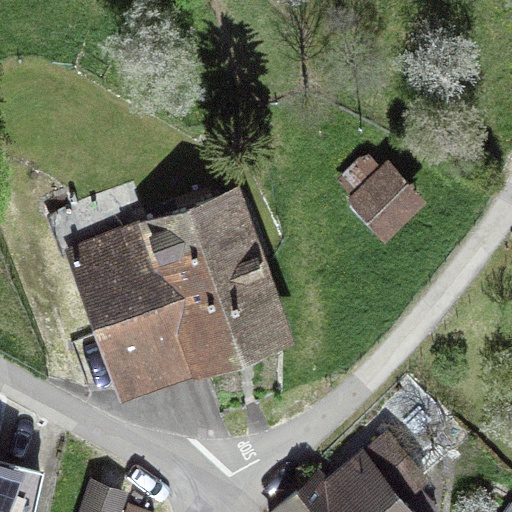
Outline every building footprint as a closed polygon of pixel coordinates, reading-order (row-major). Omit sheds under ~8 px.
[(382,225),(412,196),(367,151),(337,177),(382,225)] [(123,384),(283,327),(232,190),(148,221),(133,181),(55,209),(123,384)] [(269,511),(268,511),(419,511),(401,492),(423,472),(387,433),(327,482),(317,470),(269,511)] [(0,470),(0,511),(2,511),(15,476),(0,470)] [(92,482),(81,511),(116,511),(123,493),(92,482)] [(153,511),(154,509),(130,503),(127,511),(153,511)]
